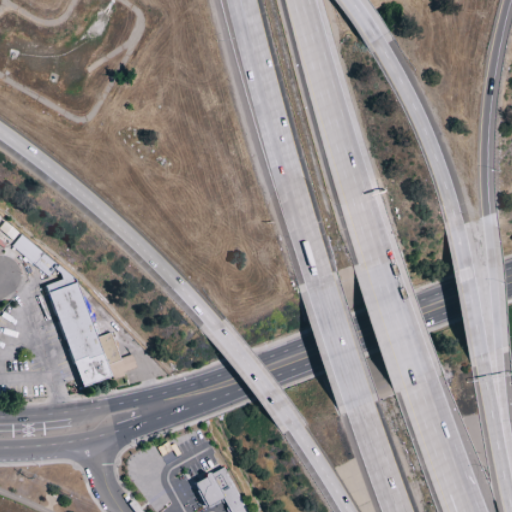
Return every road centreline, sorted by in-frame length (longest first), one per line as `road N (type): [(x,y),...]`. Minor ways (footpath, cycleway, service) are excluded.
road 1 (primary): [(511,286),(181,407)]
road 2 (motorway): [(239,0),(322,288)]
road 3 (motorway): [(0,133),(147,255),(217,328)]
road 4 (motorway): [(380,266),(300,0)]
road 5 (motorway): [(487,217),(488,99),(508,0)]
road 6 (motorway): [(458,231),(413,108),(376,43)]
road 7 (motorway): [(511,503),(482,357)]
road 8 (motorway): [(511,489),(500,351)]
road 9 (motorway): [(500,351),(487,217)]
road 10 (motorway): [(217,328),(295,430)]
road 11 (motorway): [(482,357),(458,231)]
road 12 (motorway): [(322,288),(361,409)]
road 13 (motorway): [(419,384),(380,266)]
